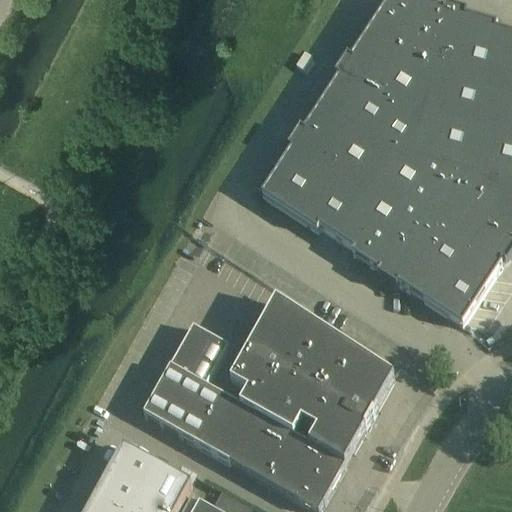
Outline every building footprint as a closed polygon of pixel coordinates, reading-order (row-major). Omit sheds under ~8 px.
[(498,30),(447,16),(393,1),(263,201),(319,237),(321,233),(356,256),(353,260),(463,332),(511,256),(511,39),(497,35),(498,30)] [(273,315),(230,391),(248,400),(242,412),(294,442),(303,427),(319,436),(317,439),(310,451),(347,471),(353,460),(395,384),(290,325),(273,315)] [(172,373),(145,421),(308,511),(323,511),(347,471),(310,451),(294,442),(242,412),(206,392),(213,381),(225,359),(229,352),(194,332),(190,339),(178,361),(172,373)] [(180,511),(193,490),(124,452),(91,511),(180,511)] [(242,511),(244,510),(222,498),(216,510),(219,511),(242,511)]
